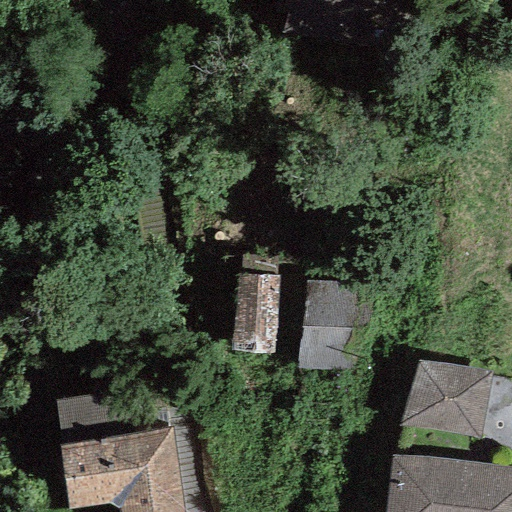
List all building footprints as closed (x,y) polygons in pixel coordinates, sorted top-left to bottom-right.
[(288,0),(280,35),(370,56),(382,0),(288,0)] [(367,285),(304,280),(297,371),(360,375),(367,285)] [(490,373),(408,362),(399,428),(481,439),(490,373)] [(139,389),(53,400),(60,446),(145,434),(139,389)] [(145,434),(60,446),(67,509),(110,502),(119,504),(119,511),(182,511),(171,429),(145,434)] [(511,511),(511,468),(391,455),(384,511),(511,511)]
